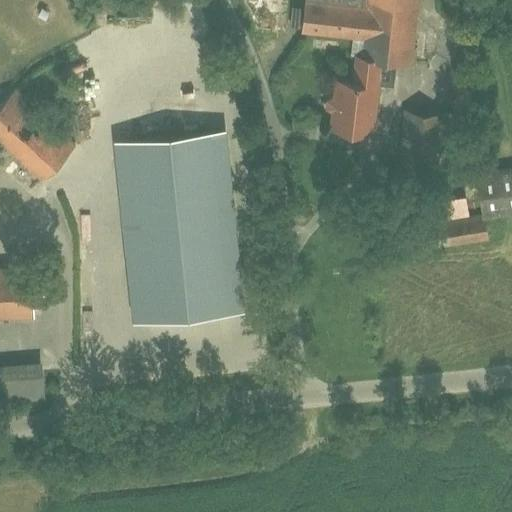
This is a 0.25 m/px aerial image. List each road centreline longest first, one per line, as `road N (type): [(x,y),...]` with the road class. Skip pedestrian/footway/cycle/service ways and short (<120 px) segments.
road 1 (residential): [(303,399),(271,118),(226,0)]
road 2 (residential): [(0,429),(303,399)]
road 3 (residential): [(303,399),(511,380)]
